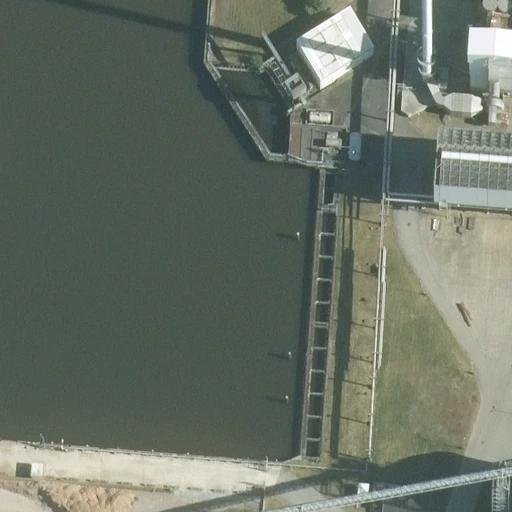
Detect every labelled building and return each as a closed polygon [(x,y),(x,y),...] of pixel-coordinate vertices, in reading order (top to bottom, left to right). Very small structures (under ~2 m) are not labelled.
[(373,59),(349,24),(300,56),(324,91),(373,59)] [(511,48),(499,48),(496,76),(480,75),(478,94),(511,97),(511,48)] [(511,171),(435,165),(431,236),(511,240),(511,171)] [(367,220),(391,218),(388,181),(365,183),(367,220)] [(432,511),(434,497),(385,493),(382,511),(432,511)]
